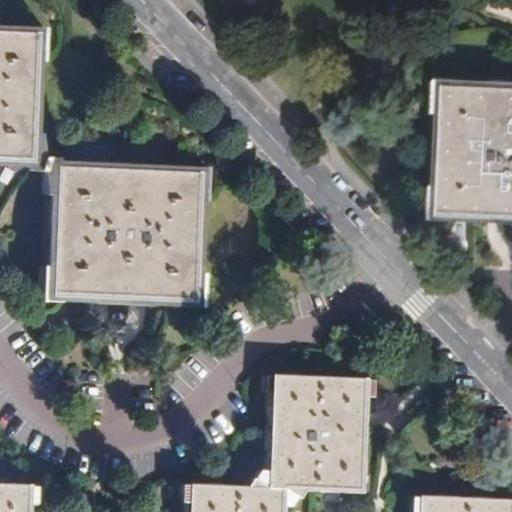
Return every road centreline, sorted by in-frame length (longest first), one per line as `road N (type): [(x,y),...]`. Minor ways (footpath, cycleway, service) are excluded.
road 1 (residential): [(388,265),(338,325),(272,336),(154,441),(116,449),(72,438),(33,413),(0,370)]
road 2 (tertiary): [(388,265),(135,0)]
road 3 (tertiary): [(511,390),(388,265)]
